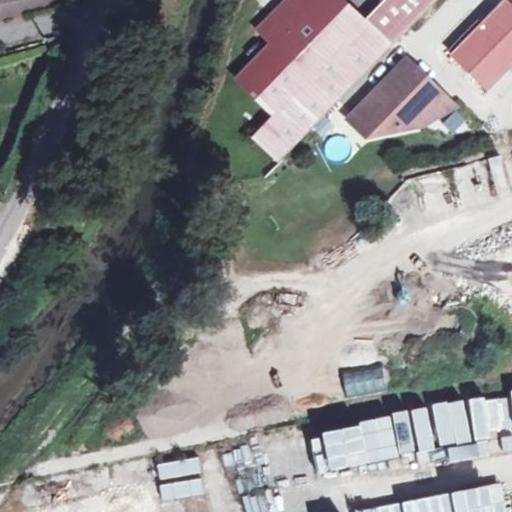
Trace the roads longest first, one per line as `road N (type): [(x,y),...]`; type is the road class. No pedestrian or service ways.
road 1 (unclassified): [(0,505),(511,389)]
road 2 (unclassified): [(0,254),(115,0)]
